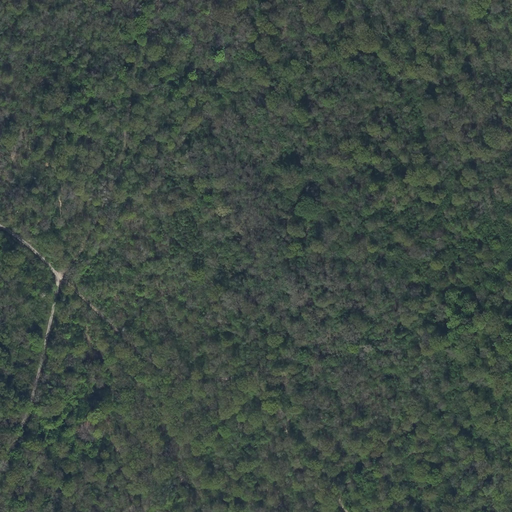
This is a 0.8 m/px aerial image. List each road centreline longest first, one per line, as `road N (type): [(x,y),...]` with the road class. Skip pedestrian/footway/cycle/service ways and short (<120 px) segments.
road 1 (unclassified): [(0,225),(52,267),(56,281),(27,412),(0,467)]
road 2 (track): [(52,267),(146,358),(168,371),(204,375)]
